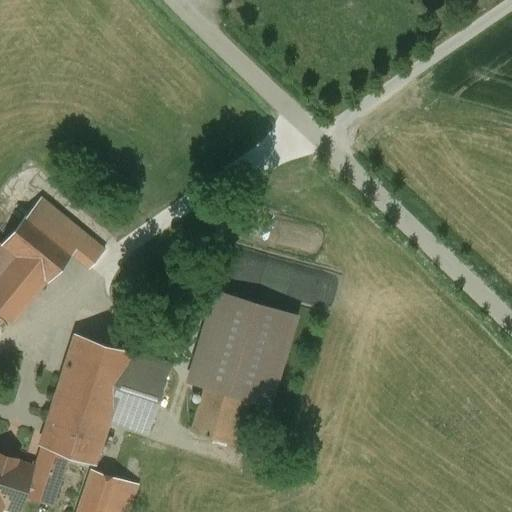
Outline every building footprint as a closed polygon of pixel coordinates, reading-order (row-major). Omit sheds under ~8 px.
[(40,198),(2,245),(0,243),(0,314),(11,324),(70,251),(89,268),(104,251),(40,198)] [(250,212),(243,236),(311,256),(318,232),(250,212)] [(204,386),(230,297),(211,292),(185,380),(204,386)] [(296,316),(230,297),(204,386),(249,399),(269,405),(296,316)] [(74,334),(39,444),(66,454),(93,463),(107,420),(129,352),(74,334)] [(168,364),(129,352),(107,420),(146,433),(168,364)] [(204,386),(190,431),(236,445),(249,399),(204,386)] [(12,459),(0,454),(0,504),(16,510),(22,491),(26,493),(25,495),(51,503),(66,454),(39,444),(39,445),(47,448),(36,482),(26,479),(30,467),(14,461),(15,459),(12,458),(12,459)] [(127,511),(137,484),(90,469),(75,511),(127,511)]
